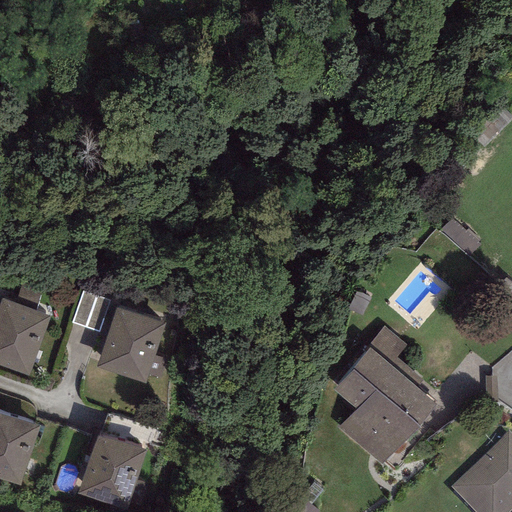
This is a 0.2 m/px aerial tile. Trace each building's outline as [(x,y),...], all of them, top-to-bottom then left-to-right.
[(511,118),(511,115),(495,99),(465,129),(483,147),(511,118)] [(480,240),(452,215),(440,229),(468,253),(480,240)] [(21,285),(15,303),(34,310),(41,293),(21,285)] [(109,299),(81,290),(70,322),(98,331),(109,299)] [(369,300),(355,292),(347,307),(361,315),(369,300)] [(0,365),(27,376),(50,316),(34,310),(15,303),(2,298),(0,302),(0,365)] [(116,306),(96,368),(144,383),(147,374),(159,377),(165,359),(155,356),(166,322),(116,306)] [(368,348),(415,387),(421,380),(395,358),(406,346),(383,326),(366,346),(368,348)] [(381,465),(434,404),(415,387),(368,348),(333,389),(355,408),(338,428),(381,465)] [(152,428),(106,413),(99,437),(144,452),(152,428)] [(0,479),(19,486),(39,427),(0,414),(0,479)] [(511,436),(507,432),(450,486),(474,511),(507,511),(511,508),(511,436)] [(99,437),(96,436),(77,495),(125,510),(144,452),(99,437)] [(315,511),(318,509),(301,492),(291,503),(300,511),(315,511)]
